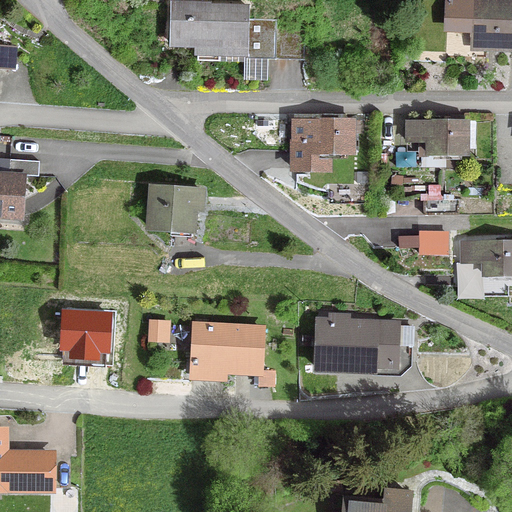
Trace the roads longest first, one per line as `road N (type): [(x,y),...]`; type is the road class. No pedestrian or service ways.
road 1 (residential): [(511,384),(373,408),(0,396)]
road 2 (residential): [(180,124),(369,274),(511,344)]
road 3 (residential): [(159,108),(511,100)]
road 4 (residential): [(180,124),(0,114)]
road 5 (residential): [(32,0),(159,108)]
